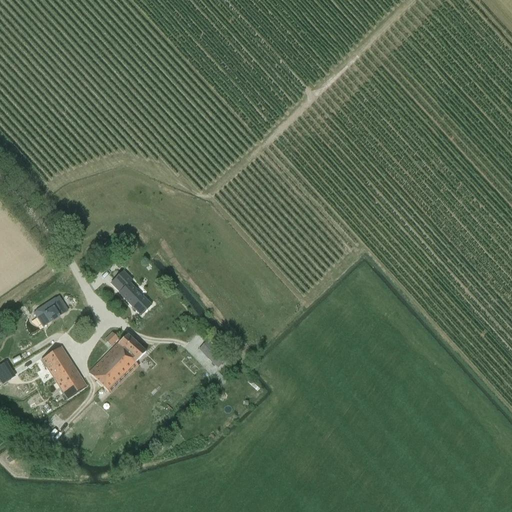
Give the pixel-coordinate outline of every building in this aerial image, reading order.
[(125,261),(121,257),(114,263),(118,268),(125,261)] [(123,272),(114,280),(123,289),(118,294),(140,317),(152,306),(143,297),(141,298),(135,292),(136,290),(130,284),(133,282),(123,272)] [(48,289),(33,300),(50,322),(65,310),(48,289)] [(158,336),(183,313),(178,307),(153,330),(158,336)] [(16,334),(30,352),(57,332),(43,314),(16,334)] [(105,340),(111,346),(118,339),(112,333),(105,340)] [(89,334),(73,347),(80,356),(97,343),(89,334)] [(125,335),(88,371),(105,388),(141,353),(125,335)] [(227,360),(208,341),(199,350),(218,368),(227,360)] [(52,383),(72,370),(60,351),(39,364),(52,383)] [(185,358),(178,369),(185,374),(193,363),(185,358)] [(64,401),(84,388),(72,370),(52,383),(64,401)]
